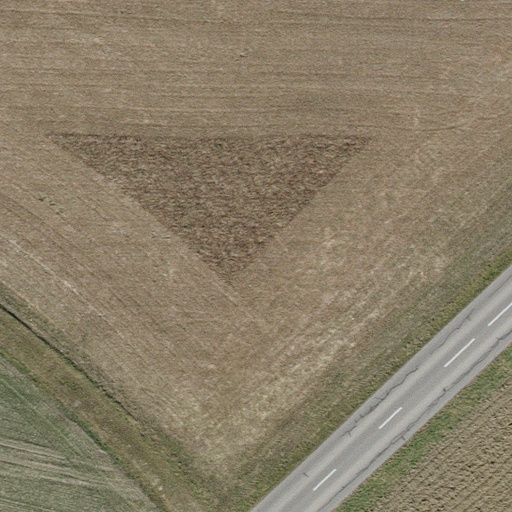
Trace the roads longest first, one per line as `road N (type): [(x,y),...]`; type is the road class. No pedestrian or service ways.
road 1 (tertiary): [(511,311),(297,511)]
road 2 (track): [(199,511),(0,318)]
